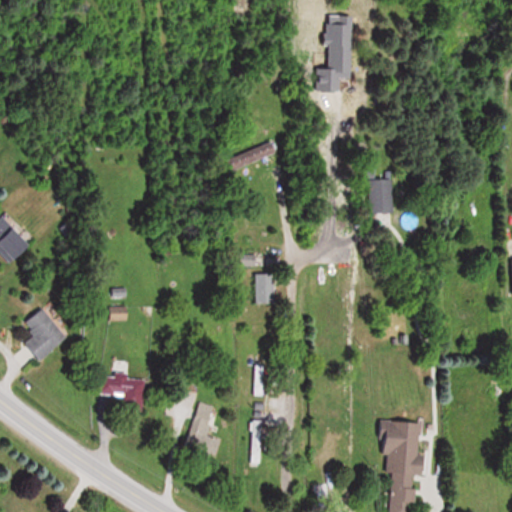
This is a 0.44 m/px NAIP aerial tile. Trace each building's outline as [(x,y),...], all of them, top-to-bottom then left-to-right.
[(267,157),(262,145),(229,158),(234,170),(267,157)] [(393,212),(393,175),(368,175),(368,212),(393,212)] [(33,246),(4,214),(0,217),(0,252),(12,266),(33,246)] [(276,274),(254,274),(254,306),(276,306),(276,274)] [(24,344),(40,362),(68,338),(42,308),(24,323),(34,335),(24,344)] [(146,379),(99,375),(96,399),(144,404),(146,379)] [(217,457),(222,440),(207,436),(217,407),(199,401),(185,447),(217,457)] [(264,463),(264,420),(251,420),(251,463),(264,463)] [(390,455),(387,511),(419,511),(416,511),(418,474),(421,474),(424,422),(379,420),(377,454),(390,455)]
